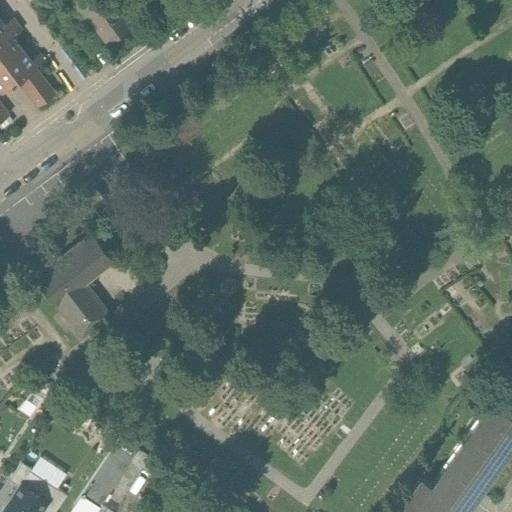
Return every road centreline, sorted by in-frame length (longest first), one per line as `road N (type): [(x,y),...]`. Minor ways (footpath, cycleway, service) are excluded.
road 1 (residential): [(96,110),(244,0)]
road 2 (residential): [(11,0),(96,110)]
